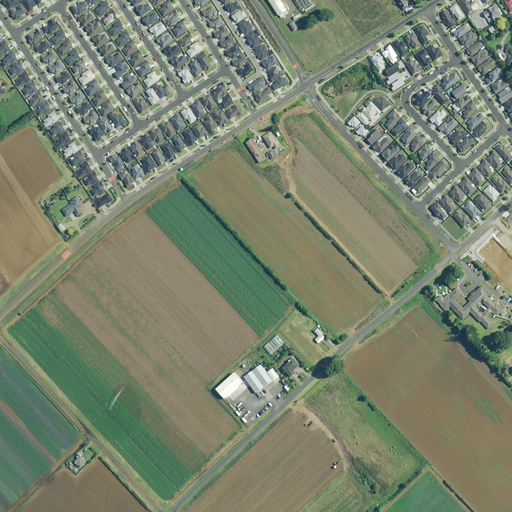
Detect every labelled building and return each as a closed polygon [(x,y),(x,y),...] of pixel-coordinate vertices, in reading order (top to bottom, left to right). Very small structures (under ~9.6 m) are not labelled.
[(20,2),(18,0),(5,0),(3,1),(9,10),(20,2)] [(33,1),(31,0),(24,0),(22,1),(29,12),(34,9),(33,8),(37,6),(34,0),(33,1)] [(284,6),(280,0),(268,0),(278,15),(279,15),(281,18),(288,13),(286,10),(289,9),(286,4),(284,6)] [(310,6),(304,10),(306,12),(315,7),(310,0),(293,0),(301,11),(304,9),(309,5),(310,6)] [(408,1),(406,0),(399,0),(398,1),(401,6),(404,11),(409,7),(406,2),(408,1)] [(74,6),(71,8),(75,14),(78,12),(79,14),(87,9),(86,7),(88,5),(85,1),(76,8),(74,6)] [(110,7),(105,1),(100,5),(101,6),(95,10),(99,16),(107,10),(107,9),(110,7)] [(175,9),(169,1),(163,5),(164,7),(159,10),(164,16),(172,11),(175,9)] [(232,2),(225,7),(227,9),(227,8),(229,12),(230,11),(231,13),(236,10),(236,9),(241,6),(237,1),(235,3),(234,2),(232,3),(232,2)] [(13,9),(9,11),(11,14),(13,18),(14,17),(16,20),(22,16),(21,15),(26,12),(21,4),(17,7),(18,10),(15,12),(13,9)] [(141,16),(151,9),(148,4),(144,6),(143,4),(136,9),(138,11),(139,11),(140,13),(139,14),(141,16)] [(465,17),(456,4),(450,9),(453,14),(454,13),(459,20),(465,17)] [(486,18),(491,15),(495,21),(500,18),(499,16),(502,14),(499,10),(498,11),(495,5),(488,10),(483,13),(486,18)] [(209,17),(211,16),(211,15),(216,12),(213,7),(205,12),(205,11),(203,13),(205,15),(207,14),(209,17)] [(450,13),(448,9),(441,14),(444,18),(443,19),(449,27),(450,26),(451,28),(457,24),(449,13),(450,13)] [(116,15),(113,10),(107,15),(108,16),(102,20),(107,26),(117,18),(115,15),(116,15)] [(237,12),(231,16),(232,18),(233,18),(235,21),(236,21),(237,23),(247,16),(243,10),(240,12),(238,13),(237,12)] [(85,13),(79,18),(81,22),(82,21),(83,23),(82,23),(84,26),(94,19),(91,14),(87,16),(85,13)] [(159,19),(155,13),(150,17),(149,16),(143,20),(148,27),(159,19)] [(178,16),(177,14),(168,20),(171,25),(178,21),(176,18),(178,16)] [(480,17),(479,15),(472,19),(478,29),(489,23),(483,15),(480,17)] [(214,25),(215,26),(215,27),(216,28),(218,27),(218,26),(223,23),(220,18),(213,23),(212,22),(210,23),(211,24),(212,26),(214,25)] [(50,35),(53,33),(52,31),(58,28),(57,26),(59,25),(57,22),(56,22),(54,19),(51,21),(51,22),(50,23),(51,24),(48,26),(43,29),(46,34),(49,32),(50,35)] [(245,19),(238,24),(241,27),(239,28),(243,33),(244,32),(246,35),(252,31),(250,28),(252,27),(248,21),(247,22),(245,19)] [(123,25),(120,21),(114,25),(115,26),(109,30),(113,36),(124,29),(122,26),(123,25)] [(185,24),(183,21),(177,25),(175,26),(177,28),(173,30),(177,37),(188,30),(185,24)] [(299,29),(294,21),(290,24),(294,31),(299,29)] [(458,38),(470,30),(468,27),(470,26),(468,23),(453,32),(456,37),(457,36),(458,38)] [(92,24),(86,29),(88,32),(89,31),(90,33),(89,34),(91,36),(101,29),(98,24),(94,26),(92,24)] [(167,30),(162,24),(158,27),(156,25),(150,29),(152,33),(153,32),(156,37),(167,30)] [(230,33),(226,26),(222,29),(222,30),(218,33),(217,32),(214,33),(217,38),(218,37),(220,41),(226,37),(225,36),(230,33)] [(429,34),(423,26),(415,31),(424,45),(429,41),(426,36),(429,34)] [(45,34),(42,29),(37,32),(37,33),(33,36),(32,34),(28,37),(30,40),(29,41),(31,44),(34,43),(34,44),(44,39),(42,36),(45,34)] [(65,34),(62,30),(56,34),(57,35),(52,39),(56,45),(63,40),(62,39),(65,36),(64,34),(65,34)] [(132,39),(127,31),(120,36),(121,37),(116,41),(120,47),(132,39)] [(174,40),(168,31),(156,39),(159,43),(160,43),(163,48),(174,40)] [(253,32),(246,36),(248,40),(247,40),(251,45),(252,44),(254,47),(260,43),(258,40),(260,39),(256,33),(255,34),(253,32)] [(417,37),(414,32),(405,38),(409,44),(410,43),(413,47),(414,46),(415,49),(421,45),(416,38),(417,37)] [(99,34),(92,39),(95,42),(96,41),(97,43),(96,44),(98,47),(108,39),(105,34),(101,37),(99,34)] [(192,38),(190,34),(179,41),(181,43),(180,43),(182,46),(183,45),(184,47),(192,42),(190,39),(192,38)] [(472,36),(471,34),(467,37),(466,35),(460,39),(465,47),(477,39),(474,35),(472,36)] [(232,44),(235,42),(231,35),(220,42),(223,48),(224,47),(224,48),(226,47),(227,50),(232,46),(232,45),(232,44)] [(38,46),(35,48),(38,52),(40,51),(42,53),(47,50),(46,49),(51,46),(48,42),(47,43),(46,40),(42,42),(43,44),(38,47),(38,46)] [(72,44),(69,40),(64,44),(64,45),(59,49),(58,49),(61,53),(61,52),(63,55),(70,50),(70,49),(73,46),(72,44)] [(139,49),(133,40),(126,45),(127,47),(123,50),(127,56),(139,49)] [(485,46),(481,40),(466,50),(471,57),(476,53),(475,52),(485,46)] [(0,54),(5,52),(6,52),(10,50),(8,45),(6,41),(0,45),(1,46),(0,46),(0,54)] [(400,43),(398,41),(393,44),(402,57),(408,53),(404,47),(406,46),(403,41),(400,43)] [(202,51),(197,42),(190,47),(191,48),(187,51),(191,58),(202,51)] [(107,44),(100,49),(102,52),(103,52),(104,53),(103,54),(105,57),(115,49),(112,44),(108,47),(107,44)] [(226,51),(229,56),(230,56),(231,58),(232,57),(233,59),(239,56),(238,54),(242,51),(238,44),(226,51)] [(261,44),(254,49),(257,52),(256,53),(259,58),(260,57),(262,60),(270,54),(264,46),(263,47),(261,44)] [(180,50),(177,45),(172,48),(170,46),(164,50),(166,53),(167,52),(170,57),(180,50)] [(436,49),(433,45),(428,49),(435,60),(443,54),(439,47),(436,49)] [(387,56),(392,63),(392,62),(393,64),(398,60),(396,57),(398,56),(392,46),(386,50),(387,50),(382,53),(385,58),(387,56)] [(428,54),(425,49),(416,55),(424,68),(432,62),(429,57),(427,59),(425,56),(428,54)] [(490,57),(484,49),(481,51),(481,52),(471,58),(477,67),(482,63),(490,57)] [(79,54),(76,50),(69,54),(70,55),(65,59),(69,65),(80,57),(78,54),(79,54)] [(2,63),(5,67),(12,62),(13,63),(17,60),(14,56),(15,55),(13,51),(7,55),(8,56),(2,59),(4,62),(2,63)] [(45,57),(42,59),(45,63),(47,61),(49,64),(53,61),(53,60),(57,57),(55,53),(54,53),(52,51),(49,53),(50,54),(45,57)] [(145,60),(140,51),(132,56),(134,58),(130,60),(134,66),(145,60)] [(204,53),(198,58),(203,65),(201,66),(204,70),(205,69),(206,71),(212,67),(206,58),(207,58),(204,53)] [(123,59),(120,54),(114,57),(113,56),(107,60),(108,62),(109,61),(113,66),(123,59)] [(244,64),(248,61),(243,54),(231,61),(235,67),(236,66),(236,68),(238,67),(239,69),(245,65),(244,64)] [(383,59),(380,54),(377,56),(376,55),(371,59),(380,72),(385,68),(383,64),(385,63),(382,59),(383,59)] [(188,61),(184,55),(179,59),(177,56),(171,60),(173,64),(174,63),(177,68),(188,61)] [(270,58),(262,63),(264,66),(265,66),(267,69),(273,65),(273,66),(278,63),(274,58),(271,60),(270,58)] [(413,61),(411,58),(408,60),(409,61),(406,62),(414,75),(421,71),(420,70),(423,68),(420,63),(418,64),(415,60),(413,61)] [(495,66),(490,59),(478,67),(481,72),(481,71),(484,76),(489,73),(488,71),(495,66)] [(76,66),(72,68),(76,73),(79,71),(79,72),(81,71),(86,68),(84,64),(85,63),(83,60),(81,61),(81,60),(75,64),(76,66)] [(203,71),(196,60),(190,64),(193,69),(191,71),(195,77),(203,71)] [(22,65),(19,61),(12,66),(13,67),(9,70),(13,75),(16,72),(17,74),(24,70),(21,66),(22,65)] [(52,67),(49,69),(52,73),(54,71),(56,74),(61,71),(60,70),(65,67),(62,63),(61,63),(60,61),(56,63),(57,64),(52,67)] [(149,64),(147,61),(140,66),(141,68),(137,70),(141,77),(152,70),(149,64)] [(399,67),(401,66),(399,62),(385,71),(389,76),(400,69),(399,67)] [(125,67),(122,63),(117,67),(120,70),(115,74),(119,79),(129,71),(128,70),(130,68),(127,65),(125,67)] [(254,70),(249,63),(246,65),(248,67),(243,70),(242,68),(238,71),(241,75),(243,74),(245,77),(250,74),(250,73),(254,70)] [(270,78),(271,81),(284,74),(282,71),(280,72),(278,69),(277,69),(276,67),(267,72),(270,78)] [(498,68),(489,73),(491,76),(485,79),(489,86),(494,83),(493,82),(503,75),(498,68)] [(184,69),(178,73),(180,77),(181,76),(183,79),(182,80),(185,84),(186,83),(187,83),(190,81),(194,78),(188,69),(185,71),(184,69)] [(95,78),(89,70),(82,74),(84,76),(79,79),(83,86),(95,78)] [(59,77),(56,79),(59,83),(61,82),(63,84),(67,81),(67,80),(71,77),(69,73),(68,74),(66,71),(63,73),(64,75),(59,78),(59,77)] [(160,80),(154,71),(147,76),(148,78),(144,81),(148,87),(160,80)] [(398,79),(403,76),(401,73),(400,74),(398,71),(388,77),(390,80),(387,82),(389,85),(398,79)] [(31,80),(26,72),(20,75),(22,77),(17,80),(18,82),(16,84),(18,87),(26,82),(31,80)] [(131,77),(128,73),(123,77),(126,81),(121,84),(124,89),(130,85),(129,85),(134,81),(133,80),(136,79),(134,75),(131,77)] [(269,84),(263,76),(248,86),(251,90),(252,90),(254,93),(260,89),(259,89),(265,85),(266,86),(269,84)] [(399,80),(392,84),(394,86),(392,88),(394,91),(405,83),(403,80),(405,79),(403,76),(398,79),(399,80)] [(276,82),(277,83),(275,84),(272,86),(275,91),(289,83),(286,77),(284,78),(283,77),(280,79),(280,80),(276,82)] [(504,82),(502,79),(499,81),(491,86),(496,94),(510,85),(507,81),(504,82)] [(98,91),(100,90),(101,89),(96,80),(89,84),(90,86),(86,89),(90,96),(98,91)] [(38,89),(32,81),(26,85),(27,87),(23,90),(26,95),(32,92),(33,93),(38,89)] [(66,87),(63,89),(66,93),(68,92),(70,94),(74,91),(74,90),(78,87),(76,83),(75,84),(73,81),(70,83),(71,85),(66,88),(66,87)] [(133,85),(128,88),(128,89),(126,90),(129,94),(130,94),(132,98),(138,94),(137,92),(142,89),(138,84),(134,87),(133,85)] [(157,84),(153,86),(162,98),(165,95),(166,96),(170,94),(166,88),(164,89),(161,85),(159,86),(157,84)] [(227,88),(224,84),(221,86),(221,85),(218,87),(219,89),(213,93),(216,99),(223,95),(224,96),(228,93),(226,88),(227,88)] [(444,92),(438,85),(434,88),(435,89),(434,90),(435,91),(433,93),(444,104),(450,98),(447,95),(444,92)] [(467,91),(462,85),(452,92),(457,99),(467,91)] [(160,100),(152,87),(146,91),(150,97),(148,99),(153,105),(157,103),(156,102),(160,100)] [(273,93),(270,87),(262,92),(261,90),(254,94),(260,103),(269,97),(269,96),(273,93)] [(510,89),(509,87),(498,95),(500,98),(499,99),(502,104),(508,100),(507,100),(511,96),(511,91),(510,89)] [(105,101),(105,102),(107,101),(107,100),(108,99),(104,93),(105,93),(103,90),(96,94),(98,96),(93,99),(97,106),(105,101)] [(45,100),(39,91),(34,95),(35,97),(30,101),(31,103),(30,104),(32,107),(39,102),(40,103),(45,100)] [(419,99),(416,102),(419,105),(420,104),(422,106),(429,99),(427,98),(431,95),(427,91),(423,95),(422,94),(421,95),(419,93),(416,96),(419,99)] [(72,98),(70,99),(72,103),(75,102),(76,105),(81,102),(80,100),(85,97),(82,94),(80,92),(77,94),(78,95),(73,98),(72,98)] [(218,106),(210,94),(202,99),(207,106),(208,105),(212,110),(218,106)] [(232,99),(229,95),(224,98),(225,98),(222,100),(223,101),(220,103),(224,109),(233,102),(231,99),(232,99)] [(463,98),(461,99),(454,104),(458,108),(459,107),(461,110),(472,100),(468,95),(463,98)] [(390,104),(383,97),(381,99),(379,97),(374,101),(382,111),(388,105),(388,106),(390,104)] [(146,103),(143,98),(139,100),(138,98),(134,101),(141,113),(150,108),(147,102),(146,103)] [(112,111),(112,112),(115,111),(114,110),(115,109),(111,103),(112,103),(110,100),(103,105),(104,107),(100,110),(104,116),(112,111)] [(204,107),(200,100),(195,103),(196,104),(192,106),(199,118),(206,114),(202,108),(204,107)] [(440,105),(435,100),(427,107),(426,105),(422,109),(429,117),(434,112),(433,111),(440,105)] [(51,110),(46,101),(40,105),(41,107),(36,110),(39,115),(43,113),(44,114),(51,110)] [(382,112),(371,101),(366,105),(367,107),(362,111),(372,121),(375,118),(373,116),(377,113),(378,115),(382,112)] [(466,119),(478,109),(476,107),(477,106),(475,105),(476,104),(473,101),(466,107),(468,109),(464,113),(465,114),(463,116),(466,119)] [(79,108),(77,109),(79,113),(82,112),(83,115),(88,112),(87,110),(92,107),(89,104),(87,102),(84,104),(85,105),(80,108),(79,108)] [(231,108),(227,111),(228,113),(227,114),(230,119),(238,114),(239,114),(242,112),(237,104),(233,107),(233,108),(232,110),(231,108)] [(197,119),(189,107),(181,112),(186,119),(187,118),(191,124),(195,121),(195,120),(197,119)] [(219,113),(217,110),(213,113),(218,120),(217,120),(221,125),(225,123),(225,124),(230,121),(222,111),(219,113)] [(388,117),(390,120),(388,122),(388,123),(386,126),(389,129),(401,117),(394,110),(388,117)] [(447,114),(443,110),(440,112),(438,110),(430,119),(433,123),(434,122),(439,126),(443,122),(441,120),(447,114)] [(369,120),(361,111),(356,115),(366,126),(370,123),(368,121),(369,120)] [(59,120),(53,112),(47,115),(49,117),(44,121),(45,122),(43,123),(46,127),(49,125),(50,126),(59,120)] [(86,118),(84,120),(86,124),(88,122),(90,125),(95,122),(94,121),(99,118),(96,114),(95,114),(94,112),(90,114),(91,115),(86,118)] [(113,112),(109,115),(114,122),(113,122),(117,127),(121,124),(122,125),(126,123),(120,114),(118,116),(117,114),(114,115),(113,112)] [(184,121),(179,114),(175,116),(175,117),(171,120),(179,132),(186,127),(182,122),(184,121)] [(485,118),(482,114),(477,118),(476,117),(475,118),(474,117),(467,123),(470,126),(469,127),(472,130),(485,118)] [(215,122),(210,115),(206,117),(208,120),(205,122),(211,133),(216,130),(215,129),(219,126),(216,122),(215,122)] [(354,126),(355,128),(361,122),(355,116),(348,123),(351,126),(351,125),(353,127),(354,126)] [(406,122),(402,118),(398,123),(400,124),(392,131),(397,136),(403,130),(404,131),(409,126),(405,123),(406,122)] [(102,122),(100,124),(104,131),(108,129),(109,132),(113,130),(106,119),(103,120),(101,121),(102,122)] [(459,124),(454,119),(447,124),(445,122),(439,128),(442,132),(443,131),(447,135),(459,124)] [(177,133),(169,121),(164,124),(164,123),(160,125),(165,133),(167,132),(170,137),(177,133)] [(57,124),(56,123),(53,125),(54,128),(50,131),(53,136),(59,132),(60,134),(65,130),(62,125),(63,125),(60,122),(57,124)] [(488,128),(487,126),(487,125),(485,122),(472,133),(476,138),(479,136),(480,137),(486,132),(485,131),(488,128)] [(199,123),(192,128),(199,138),(204,135),(205,135),(208,134),(204,127),(202,128),(199,123)] [(360,134),(361,136),(362,135),(364,136),(369,131),(363,125),(356,132),(359,135),(360,134)] [(95,127),(89,131),(92,134),(93,133),(95,137),(94,138),(96,141),(101,138),(100,137),(104,134),(99,127),(96,128),(95,127)] [(418,134),(411,127),(405,132),(406,133),(403,137),(404,138),(402,139),(407,145),(418,134)] [(163,134),(159,128),(155,130),(155,129),(150,132),(155,141),(157,140),(159,143),(165,139),(162,135),(163,134)] [(197,140),(190,129),(184,133),(188,138),(187,139),(191,146),(194,143),(194,142),(197,140)] [(383,135),(378,129),(372,135),(373,135),(368,140),(372,145),(383,135)] [(462,133),(459,130),(450,139),(455,145),(467,134),(464,131),(462,133)] [(57,144),(59,147),(66,142),(67,143),(71,141),(68,136),(69,136),(67,132),(61,136),(62,138),(57,141),(59,143),(57,144)] [(280,147),(271,132),(263,137),(270,148),(274,146),(276,149),(280,147)] [(153,141),(148,134),(144,137),(145,138),(140,141),(144,146),(145,145),(149,150),(154,147),(151,142),(153,141)] [(187,148),(179,136),(173,139),(177,145),(175,146),(179,153),(187,148)] [(420,138),(418,136),(410,142),(413,145),(411,146),(413,148),(412,149),(415,152),(425,143),(422,140),(423,139),(421,137),(420,138)] [(467,137),(458,146),(459,148),(463,153),(474,142),(471,139),(470,140),(467,137)] [(266,158),(253,138),(246,143),(260,163),(266,158)] [(133,153),(134,152),(136,154),(136,153),(138,156),(143,153),(141,150),(143,148),(138,141),(134,143),(134,145),(130,148),(133,153)] [(79,151),(74,142),(68,145),(69,147),(64,151),(65,153),(64,154),(66,158),(73,154),(79,151)] [(165,154),(169,160),(173,157),(173,156),(176,154),(173,151),(174,150),(169,142),(162,147),(166,153),(165,154)] [(423,161),(423,160),(433,151),(430,148),(431,147),(428,144),(426,145),(425,144),(421,149),(423,151),(419,155),(420,156),(419,157),(423,161)] [(504,146),(501,144),(496,149),(508,161),(511,157),(511,155),(509,153),(511,152),(505,145),(504,146)] [(396,146),(391,151),(388,148),(381,154),(389,162),(401,151),(399,148),(396,146)] [(133,154),(128,147),(124,150),(124,151),(120,154),(123,159),(125,158),(128,163),(133,160),(130,156),(133,154)] [(158,149),(152,153),(156,158),(155,159),(160,166),(163,163),(163,162),(165,160),(158,149)] [(276,157),(272,150),(268,152),(272,159),(276,157)] [(501,157),(494,150),(492,153),(493,154),(487,159),(491,163),(493,162),(498,168),(502,164),(500,162),(501,161),(499,159),(501,157)] [(86,160),(80,151),(73,156),(75,158),(71,161),(74,165),(77,163),(78,164),(80,163),(80,164),(86,160)] [(439,156),(436,152),(430,157),(431,159),(427,162),(429,165),(426,167),(429,171),(437,164),(441,161),(438,156),(439,156)] [(407,159),(402,154),(398,158),(396,157),(389,163),(396,170),(400,166),(407,159)] [(117,158),(115,155),(109,158),(113,163),(115,162),(117,166),(116,167),(119,172),(124,169),(122,166),(125,164),(119,156),(117,158)] [(156,166),(149,156),(142,160),(144,164),(143,165),(148,172),(153,169),(153,167),(156,166)] [(492,165),(485,159),(482,162),(483,163),(478,167),(483,172),(483,171),(488,177),(493,173),(490,170),(491,170),(489,167),(492,165)] [(434,170),(430,174),(435,179),(446,169),(445,167),(447,165),(443,160),(433,170),(434,170)] [(92,171),(87,162),(82,165),(83,167),(78,170),(79,173),(77,174),(79,177),(87,173),(88,173),(92,171)] [(415,168),(411,163),(406,166),(405,165),(398,172),(404,178),(408,174),(415,168)] [(133,175),(136,180),(140,178),(145,175),(144,173),(145,173),(141,167),(139,169),(136,165),(131,168),(133,172),(132,172),(133,174),(133,175)] [(474,171),(469,176),(476,184),(477,183),(479,185),(483,181),(481,179),(482,179),(480,177),(483,174),(477,168),(473,171),(474,171)] [(507,180),(511,184),(511,183),(511,168),(510,170),(508,168),(503,173),(508,179),(507,180)] [(97,176),(94,171),(87,176),(89,178),(85,181),(88,186),(92,184),(92,185),(99,181),(96,176),(97,176)] [(423,176),(418,171),(411,178),(409,176),(405,180),(411,187),(417,183),(416,182),(423,176)] [(127,175),(125,172),(120,175),(123,180),(126,184),(125,184),(128,188),(132,185),(132,184),(136,181),(132,177),(131,177),(129,173),(127,175)] [(498,188),(502,193),(506,189),(507,190),(510,187),(504,180),(503,181),(500,177),(498,179),(496,176),(492,180),(499,187),(498,188)] [(431,181),(427,177),(424,180),(423,179),(413,188),(419,194),(428,186),(427,185),(431,181)] [(473,183),(466,177),(464,179),(465,180),(459,185),(466,192),(467,192),(470,195),(474,190),(472,188),(472,187),(471,185),(473,183)] [(105,186),(102,181),(94,186),(96,189),(92,191),(95,196),(100,193),(101,194),(106,191),(103,186),(105,186)] [(455,197),(460,203),(464,199),(463,198),(466,196),(457,185),(453,189),(454,190),(450,193),(454,197),(455,197)] [(493,188),(490,185),(484,191),(494,202),(497,198),(496,197),(500,194),(493,187),(493,188)] [(482,193),(475,200),(483,209),(482,210),(483,212),(492,203),(482,193)] [(96,202),(99,208),(108,202),(108,203),(110,202),(110,203),(113,201),(109,194),(101,198),(100,197),(96,200),(97,201),(96,202)] [(454,202),(447,195),(440,202),(445,207),(445,206),(451,212),(456,208),(452,203),(454,202)] [(83,206),(77,196),(72,199),(69,201),(71,204),(62,210),(66,216),(74,211),(77,216),(83,213),(80,208),(83,206)] [(464,208),(474,219),(477,216),(478,216),(481,213),(475,206),(474,208),(469,202),(466,205),(467,206),(464,208)] [(463,216),(459,211),(454,216),(460,223),(464,228),(471,221),(465,215),(463,216)] [(66,229),(62,223),(58,225),(62,232),(66,229)] [(439,291),(433,297),(444,308),(449,304),(462,317),(470,310),(486,326),(493,320),(487,314),(492,309),(496,314),(502,308),(479,284),(467,296),(469,298),(462,305),(455,298),(462,291),(454,284),(443,295),(439,291)] [(324,339),(327,336),(324,331),(322,333),(318,328),(315,331),(319,336),(315,340),(319,343),(322,340),(323,341),(325,340),(324,339)] [(284,343),(277,335),(264,347),(271,354),(284,343)] [(300,365),(294,358),(283,368),(292,377),(297,373),(295,370),(300,365)] [(273,380),(267,372),(261,364),(253,370),(264,387),(273,380)] [(267,372),(273,380),(279,376),(273,368),(267,372)] [(264,387),(253,370),(244,377),(256,393),(264,387)] [(255,401),(250,406),(254,410),(262,404),(257,399),(255,401)] [(81,456),(83,454),(80,451),(77,454),(78,455),(76,457),(78,459),(74,462),(80,468),(87,462),(81,456)]
